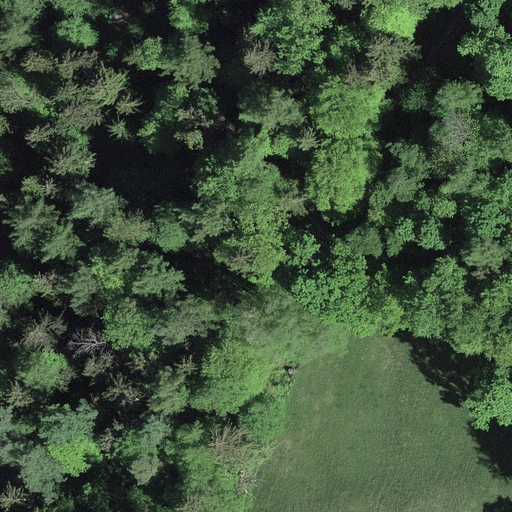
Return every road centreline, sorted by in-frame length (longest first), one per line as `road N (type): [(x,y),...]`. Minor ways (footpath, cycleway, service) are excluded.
road 1 (track): [(184,511),(203,422),(290,250),(456,0)]
road 2 (track): [(0,261),(16,202),(138,0)]
